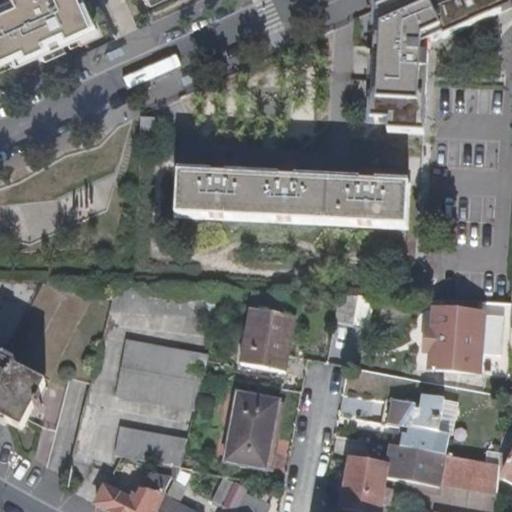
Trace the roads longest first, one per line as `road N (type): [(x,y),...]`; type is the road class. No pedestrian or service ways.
road 1 (residential): [(306,0),(0,135)]
road 2 (residential): [(297,511),(322,375)]
